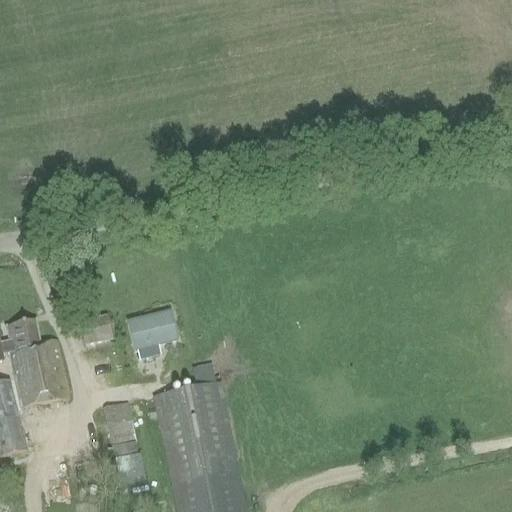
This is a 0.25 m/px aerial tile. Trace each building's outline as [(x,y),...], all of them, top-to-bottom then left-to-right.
[(171,313),(127,324),(135,354),(138,354),(141,363),(162,358),(160,348),(179,344),(171,313)] [(110,318),(83,324),(88,348),(115,342),(110,318)] [(3,358),(11,356),(22,412),(68,403),(56,343),(40,346),(35,323),(7,329),(10,343),(1,345),(0,341),(0,365),(5,364),(3,358)] [(0,460),(22,456),(28,454),(10,383),(0,385),(0,460)] [(248,511),(222,385),(154,399),(177,511),(248,511)] [(127,406),(103,411),(112,451),(116,450),(119,461),(115,462),(122,490),(145,485),(139,456),(136,445),(127,406)]
